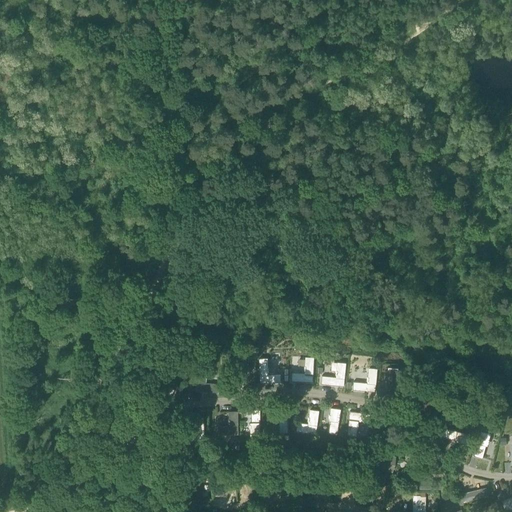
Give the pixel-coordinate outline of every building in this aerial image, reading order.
[(163,361),(158,369),(179,380),(190,360),(183,356),(176,368),(163,361)] [(291,381),(312,382),(313,357),(304,356),(304,373),(292,372),(291,381)] [(258,358),(259,383),(280,382),(280,373),(268,374),(267,358),(258,358)] [(234,360),(231,386),(239,387),(241,374),(242,374),(243,362),(234,360)] [(321,384),(343,386),(345,362),(337,362),(335,377),(322,376),(321,384)] [(397,368),(387,367),(385,392),(394,393),(395,381),(396,381),(397,368)] [(217,392),(218,384),(205,382),(206,368),(198,368),(196,390),(217,392)] [(353,382),(352,389),(375,391),(377,368),(368,368),(367,383),(353,382)] [(170,397),(174,389),(152,377),(147,386),(159,392),(159,390),(170,397)] [(430,392),(408,393),(409,416),(431,415),(430,392)] [(138,401),(134,409),(149,415),(143,428),(150,431),(159,411),(138,401)] [(279,433),(288,432),(287,406),(277,406),(277,420),(279,420),(279,433)] [(337,434),(340,409),(330,407),(328,420),(330,420),(328,433),(337,434)] [(296,431),(315,434),(318,410),(309,409),(307,423),(297,422),(296,431)] [(442,409),(440,417),(463,422),(465,413),(458,412),(458,413),(442,409)] [(260,435),(259,410),(251,410),(251,422),(250,422),(250,435),(260,435)] [(369,414),(350,411),(347,434),(356,436),(358,421),(368,422),(369,414)] [(218,426),(218,435),(238,435),(237,412),(228,412),(228,426),(218,426)] [(194,432),(184,433),(184,442),(204,441),(203,418),(194,418),(194,432)] [(444,428),(442,437),(454,439),(454,441),(467,444),(469,434),(444,428)] [(481,431),(477,443),(474,456),(483,458),(486,446),(488,446),(488,444),(489,444),(490,440),(489,440),(491,433),(481,431)] [(129,433),(125,443),(132,446),(133,444),(144,449),(148,442),(129,433)] [(376,468),(392,472),(395,456),(379,453),(376,468)] [(262,471),(262,493),(277,493),(277,470),(262,471)] [(236,472),(237,493),(245,492),(244,471),(236,472)] [(223,494),(221,472),(213,472),(215,495),(223,494)] [(317,494),(324,494),(326,478),(319,477),(320,474),(314,473),(311,495),(317,495),(317,494)] [(201,498),(200,479),(186,480),(187,500),(201,498)] [(342,498),(350,499),(352,480),(344,479),(342,498)] [(419,480),(419,489),(441,489),(441,480),(419,480)] [(374,483),(366,482),(364,498),(372,499),(374,483)] [(389,485),(387,503),(394,504),(397,486),(389,485)] [(489,496),(486,487),(461,493),(464,502),(489,496)] [(412,495),(412,511),(419,511),(420,511),(425,511),(425,496),(420,496),(420,495),(412,495)] [(511,497),(502,501),(506,510),(511,507),(511,497)]
